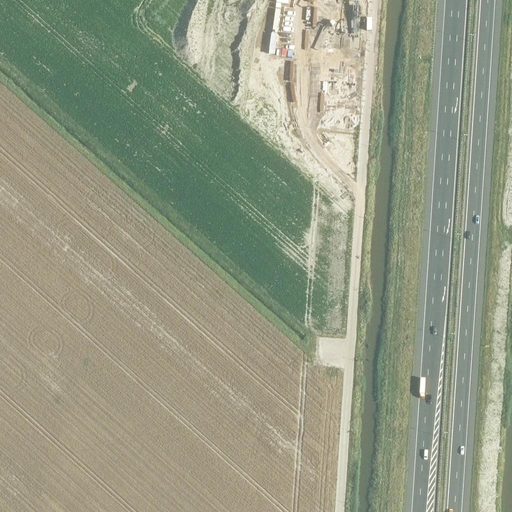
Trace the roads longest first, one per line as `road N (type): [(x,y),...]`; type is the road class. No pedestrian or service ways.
road 1 (motorway): [(454,511),(488,0)]
road 2 (motorway): [(452,0),(419,511)]
